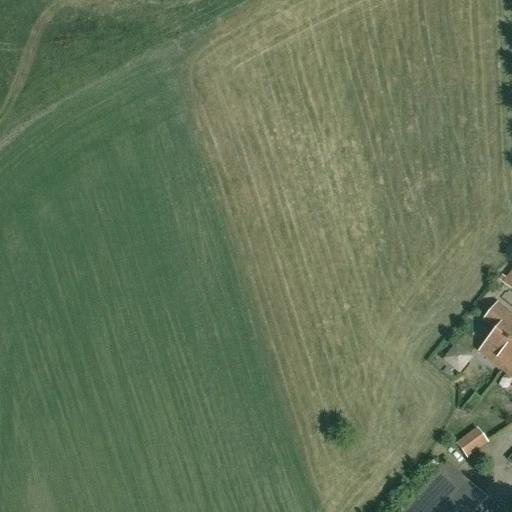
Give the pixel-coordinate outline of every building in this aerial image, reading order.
[(509,289),(511,285),(511,271),(502,284),(509,289)] [(496,332),(479,352),(507,375),(508,373),(511,375),(511,315),(498,304),(484,322),(496,332)] [(461,345),(447,361),(464,375),(478,359),(461,345)] [(470,460),(493,443),(483,430),(460,446),(470,460)] [(498,511),(447,464),(403,511),(498,511)]
